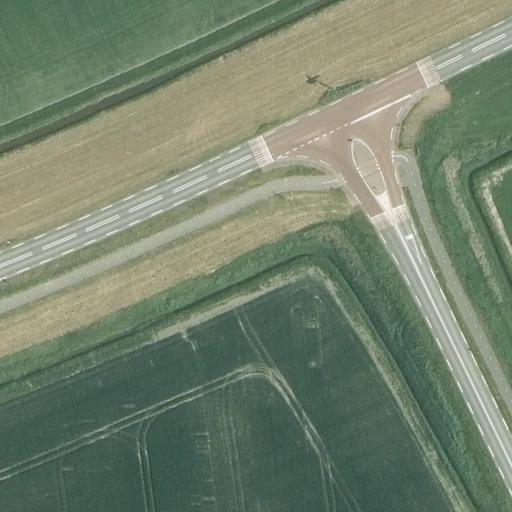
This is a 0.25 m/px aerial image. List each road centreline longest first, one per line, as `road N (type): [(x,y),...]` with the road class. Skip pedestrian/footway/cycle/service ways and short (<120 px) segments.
road 1 (secondary): [(0,267),(323,122)]
road 2 (secondary): [(511,473),(394,231)]
road 3 (secondary): [(357,106),(511,33)]
road 4 (secondary): [(394,231),(382,162),(357,106)]
road 5 (secondary): [(323,122),(366,200),(394,231)]
